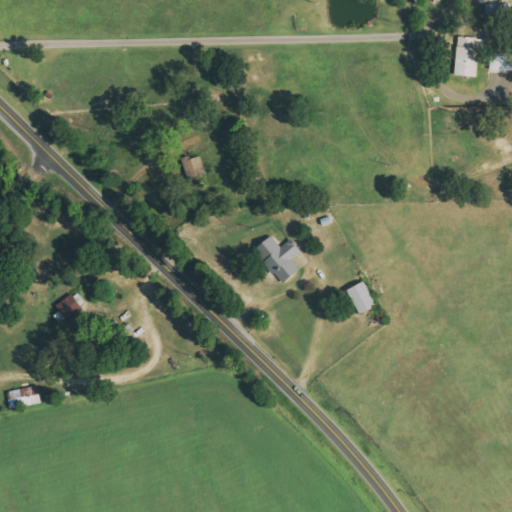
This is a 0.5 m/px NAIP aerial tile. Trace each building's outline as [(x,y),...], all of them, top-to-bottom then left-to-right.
[(456,76),(480,77),(481,38),(458,37),(456,76)] [(511,70),(511,53),(492,53),(491,70),(511,70)] [(301,270),(293,260),(303,252),(292,239),(281,247),(273,236),(255,250),(283,284),(301,270)] [(377,307),(366,282),(349,289),(359,314),(377,307)] [(55,315),(62,325),(84,310),(73,293),(57,304),(62,311),(55,315)] [(42,405),(40,387),(10,390),(11,407),(42,405)]
